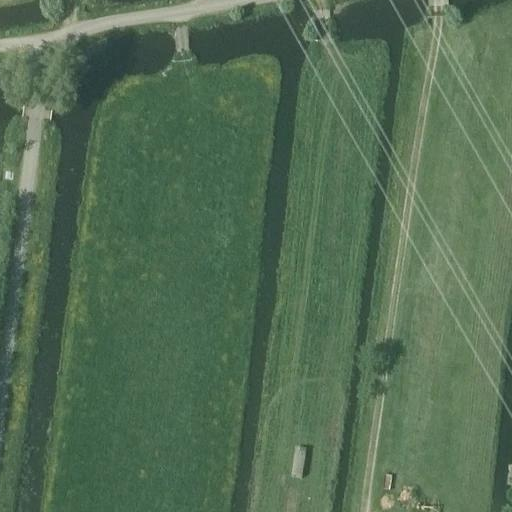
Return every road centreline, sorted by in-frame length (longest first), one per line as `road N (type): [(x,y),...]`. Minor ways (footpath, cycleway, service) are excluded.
road 1 (unclassified): [(0,379),(40,41)]
road 2 (unclassified): [(40,41),(236,0)]
